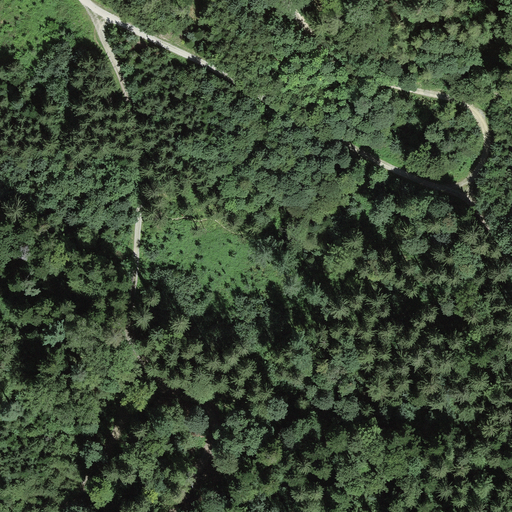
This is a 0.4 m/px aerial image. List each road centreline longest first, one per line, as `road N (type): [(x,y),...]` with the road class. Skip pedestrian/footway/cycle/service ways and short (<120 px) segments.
road 1 (track): [(83,0),(395,169),(432,185),(464,186),(511,248)]
road 2 (track): [(168,383),(130,345),(138,136),(92,11)]
road 3 (track): [(51,511),(72,493),(114,409),(168,383),(206,438),(166,511)]
road 4 (track): [(282,0),(352,71),(464,103),(480,119),(488,149),(464,186)]
